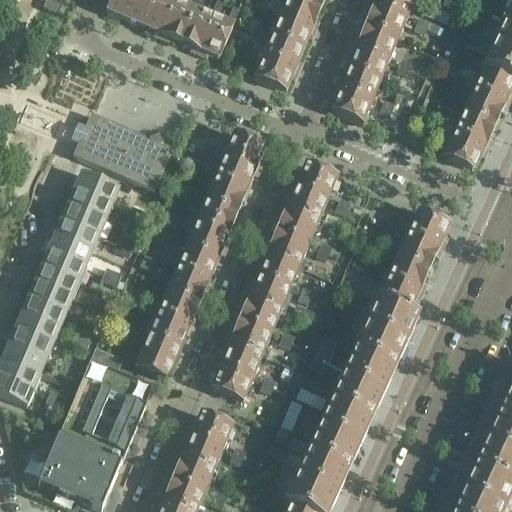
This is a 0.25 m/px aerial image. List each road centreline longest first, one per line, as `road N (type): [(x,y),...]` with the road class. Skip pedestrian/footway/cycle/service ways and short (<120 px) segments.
road 1 (residential): [(300,132),(142,511)]
road 2 (residential): [(499,215),(365,511)]
road 3 (residential): [(86,0),(85,44),(300,132)]
road 4 (residential): [(300,132),(485,209)]
road 5 (residential): [(432,511),(511,339)]
road 6 (residential): [(0,318),(61,174)]
road 7 (residential): [(353,0),(300,132)]
